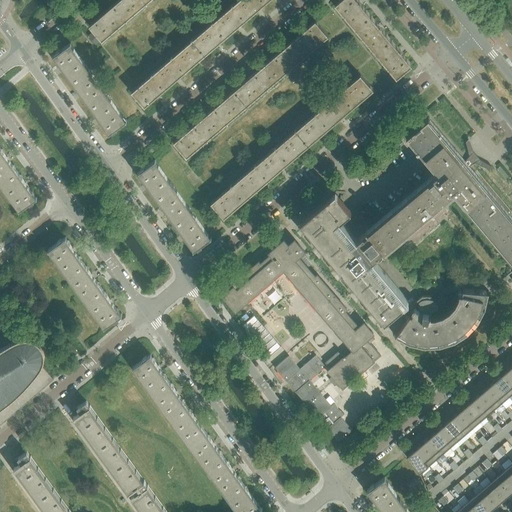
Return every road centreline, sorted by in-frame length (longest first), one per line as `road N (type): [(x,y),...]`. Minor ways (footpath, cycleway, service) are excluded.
road 1 (residential): [(453,53),(188,282)]
road 2 (residential): [(302,0),(105,167)]
road 3 (residential): [(337,486),(188,282)]
road 4 (residential): [(147,313),(291,511)]
road 5 (residential): [(337,486),(511,335)]
road 6 (residential): [(0,440),(147,313)]
road 7 (residential): [(105,167),(23,50)]
road 8 (residential): [(188,282),(105,167)]
road 9 (residential): [(64,205),(147,313)]
